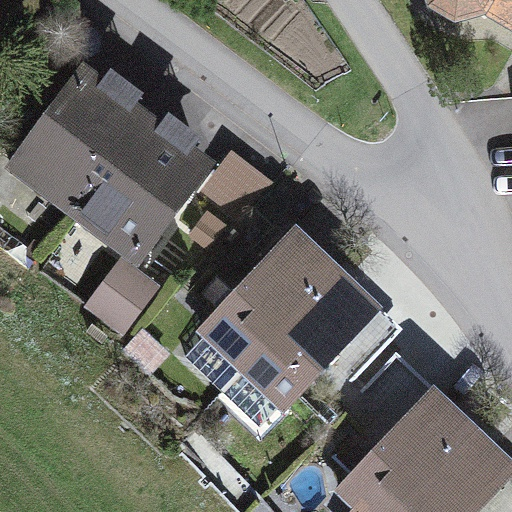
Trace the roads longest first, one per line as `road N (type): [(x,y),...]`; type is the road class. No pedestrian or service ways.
road 1 (unclassified): [(460,204),(395,198),(125,0)]
road 2 (residential): [(460,204),(403,79),(350,0)]
road 3 (residential): [(511,336),(460,204)]
